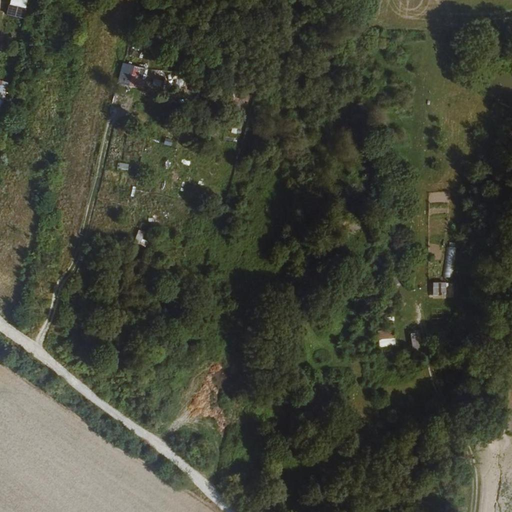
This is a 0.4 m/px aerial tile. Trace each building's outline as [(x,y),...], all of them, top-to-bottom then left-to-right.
[(24,18),(27,0),(10,0),(7,15),(24,18)] [(138,82),(141,68),(123,64),(120,79),(138,82)] [(105,169),(120,170),(121,161),(105,160),(105,169)] [(447,247),(442,278),(451,279),(456,248),(447,247)] [(445,297),(445,283),(430,284),(431,298),(445,297)] [(442,324),(442,309),(432,309),(432,324),(442,324)] [(412,351),(420,349),(416,333),(408,335),(412,351)]
